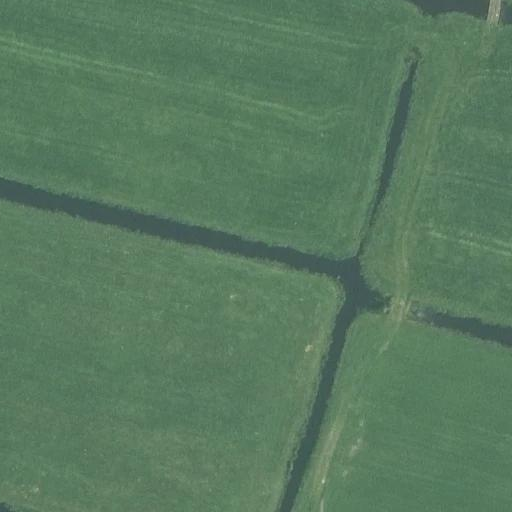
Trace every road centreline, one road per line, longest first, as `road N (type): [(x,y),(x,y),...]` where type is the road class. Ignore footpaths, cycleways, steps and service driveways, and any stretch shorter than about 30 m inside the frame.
road 1 (track): [(338,242),(387,261),(427,141),(480,77),(498,0)]
road 2 (track): [(387,261),(400,278),(394,336),(326,452),(306,511)]
